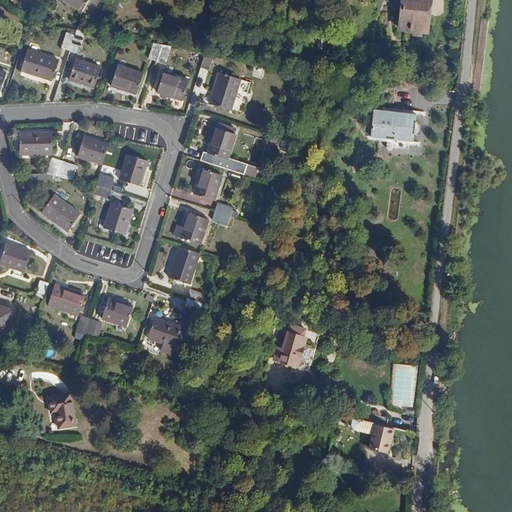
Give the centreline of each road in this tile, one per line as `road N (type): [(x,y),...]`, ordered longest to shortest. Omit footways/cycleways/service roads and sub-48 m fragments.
road 1 (residential): [(0,115),(90,110),(151,120),(172,144),(139,269),(126,275),(68,255),(22,220),(0,143)]
road 2 (residential): [(475,0),(419,511)]
